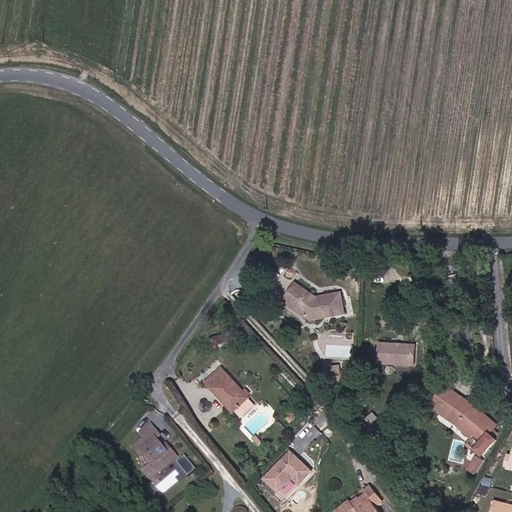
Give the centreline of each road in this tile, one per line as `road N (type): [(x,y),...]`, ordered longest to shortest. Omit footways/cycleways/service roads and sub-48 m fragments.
road 1 (residential): [(258,218),(156,382),(237,491)]
road 2 (tertiary): [(0,77),(38,76),(91,93),(258,218)]
road 3 (tertiary): [(258,218),(359,242),(494,242)]
road 4 (residential): [(494,242),(511,386)]
